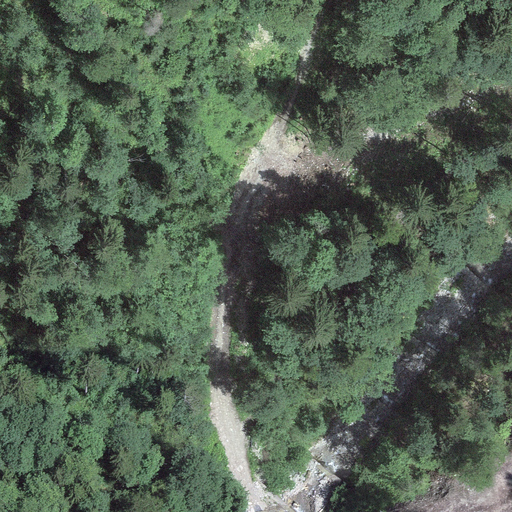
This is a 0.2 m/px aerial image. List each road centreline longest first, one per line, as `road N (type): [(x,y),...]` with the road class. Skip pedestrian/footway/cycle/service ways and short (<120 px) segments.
road 1 (track): [(224,398),(234,238),(336,0)]
road 2 (track): [(267,511),(246,487),(224,398)]
